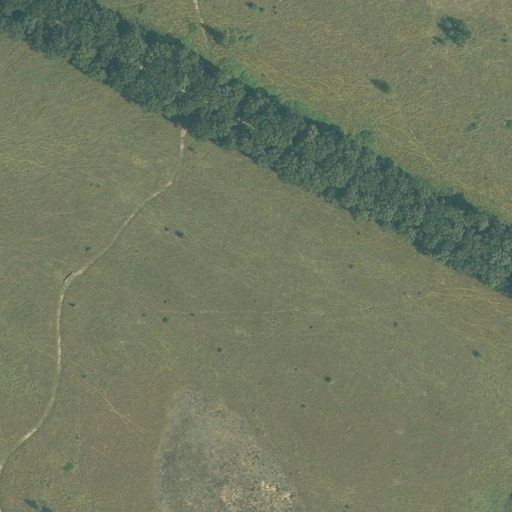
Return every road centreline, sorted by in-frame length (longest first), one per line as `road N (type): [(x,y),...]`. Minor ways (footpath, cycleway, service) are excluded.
road 1 (track): [(511,259),(204,97)]
road 2 (track): [(204,97),(20,0)]
